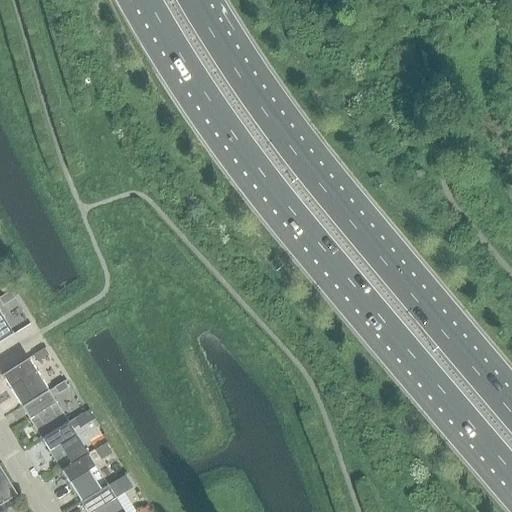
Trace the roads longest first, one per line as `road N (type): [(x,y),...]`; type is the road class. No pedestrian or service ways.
road 1 (trunk): [(148,0),(205,97),(277,193),(511,470)]
road 2 (trunk): [(511,410),(300,162),(193,0)]
